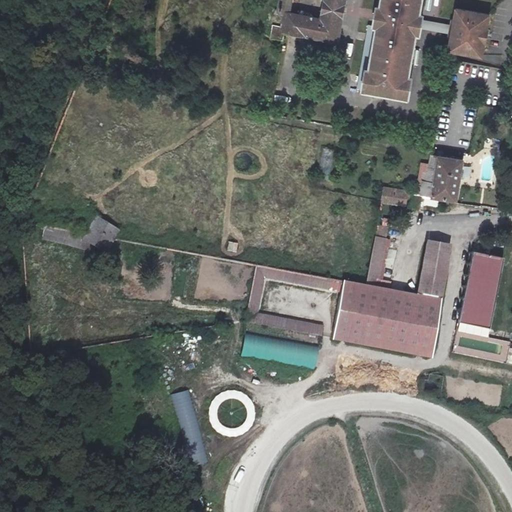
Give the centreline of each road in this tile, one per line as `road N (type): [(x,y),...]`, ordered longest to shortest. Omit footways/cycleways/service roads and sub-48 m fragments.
road 1 (unknown): [(508,511),(497,477),(417,410),(350,397)]
road 2 (unknown): [(330,400),(261,452),(237,511)]
